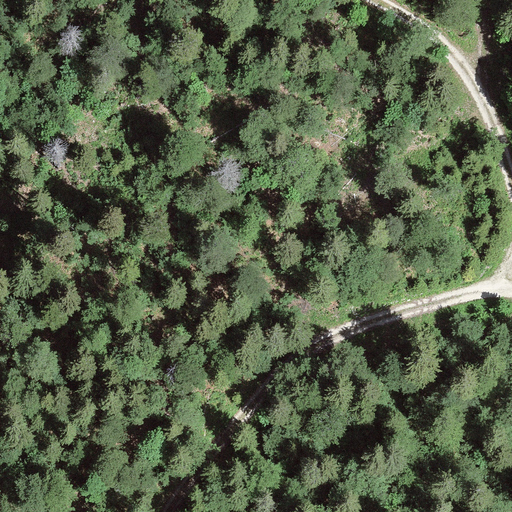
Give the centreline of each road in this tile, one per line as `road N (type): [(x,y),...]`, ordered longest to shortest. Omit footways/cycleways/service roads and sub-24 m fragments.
road 1 (track): [(169,511),(209,453),(315,344),(511,280)]
road 2 (track): [(511,181),(491,116),(459,60),(377,0)]
